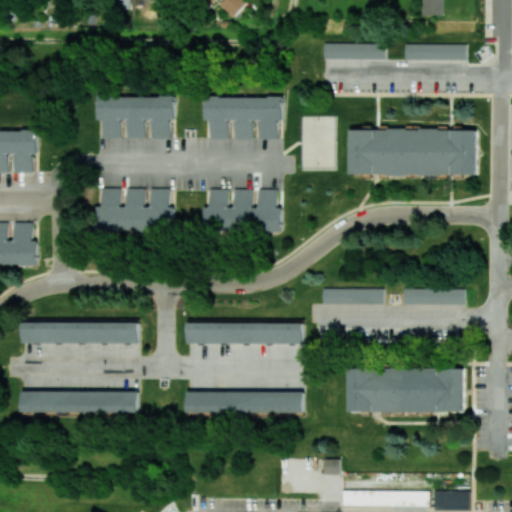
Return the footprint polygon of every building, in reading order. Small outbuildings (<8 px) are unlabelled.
[(235,17),(249,2),(246,0),(224,0),(221,4),(235,17)] [(444,0),(422,0),(423,15),(444,15),(444,0)] [(324,58),(386,59),(386,43),(325,42),(324,58)] [(467,43),(406,43),(406,59),(467,59),(467,43)] [(98,96),(97,120),(103,120),(103,138),(121,138),(122,120),(127,120),(127,138),(146,138),(146,120),(152,120),(152,138),(170,138),(170,120),(176,120),(176,96),(98,96)] [(206,96),(206,121),(210,121),(210,139),(229,139),(229,120),(235,120),(235,139),(254,139),(254,121),(259,121),(259,139),(278,139),(278,121),(283,121),(283,97),(206,96)] [(0,171),(9,172),(9,154),(15,154),(15,172),(34,172),(34,154),(39,154),(39,130),(0,129),(0,171)] [(477,175),(477,129),(351,129),(351,175),(477,175)] [(170,188),(151,188),(151,206),(146,206),(146,188),(127,188),(127,206),(121,206),(121,188),(103,187),(102,206),(97,206),(97,229),(175,230),(175,207),(170,207),(170,188)] [(282,230),(283,207),(278,207),(278,189),(259,189),(259,207),(253,207),(254,189),(235,189),(234,207),(229,207),(229,189),(210,189),(210,207),(205,207),(205,230),(282,230)] [(0,264),(38,265),(39,240),(33,240),(34,222),(14,222),(14,240),(9,240),(9,222),(0,221),(0,264)] [(465,303),(465,287),(404,289),(404,305),(465,303)] [(384,288),(323,288),(323,303),(384,304),(384,288)] [(140,323),(24,321),(24,342),(140,343),(140,323)] [(188,343),(305,344),(305,323),(188,322),(188,343)] [(349,411),(464,412),(464,369),(350,368),(349,411)] [(23,411),(140,412),(140,392),(23,390),(23,411)] [(189,413),(305,412),(305,391),(188,392),(189,413)] [(340,459),(325,459),(326,474),(340,474),(340,459)] [(430,507),(430,491),(344,490),(344,506),(430,507)] [(470,510),(470,491),(435,491),(435,510),(470,510)]
